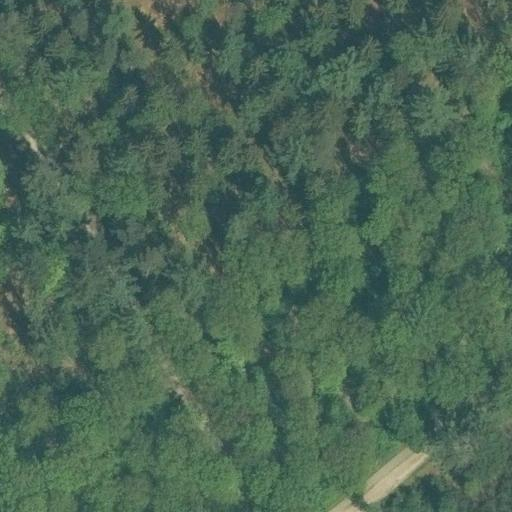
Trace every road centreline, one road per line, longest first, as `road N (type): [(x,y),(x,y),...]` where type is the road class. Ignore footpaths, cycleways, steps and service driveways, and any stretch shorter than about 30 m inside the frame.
road 1 (track): [(78,227),(255,511)]
road 2 (track): [(356,511),(511,385)]
road 3 (track): [(0,99),(78,227)]
